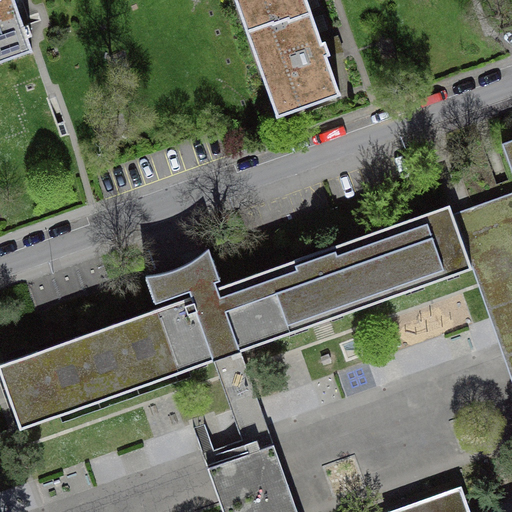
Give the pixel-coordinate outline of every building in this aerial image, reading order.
[(0,0),(0,59),(31,49),(27,36),(31,34),(28,24),(23,26),(13,0),(0,0)] [(236,0),(247,30),(273,21),(273,23),(288,17),(289,20),(310,12),(305,0),(236,0)] [(321,42),(310,12),(289,20),(288,17),(273,23),(273,21),(247,30),(278,115),(339,93),(325,55),(329,54),(327,47),(325,41),(321,42)] [(511,139),(502,143),(511,171),(511,192),(472,207),(511,320),(511,139)] [(449,204),(217,287),(214,281),(220,279),(208,247),(198,256),(186,264),(180,266),(173,269),(160,273),(146,275),(155,302),(190,290),(192,295),(0,363),(0,371),(20,428),(211,360),(215,359),(240,350),(472,268),(453,214),(449,204)] [(511,320),(472,207),(462,210),(453,214),(472,268),(511,379),(511,320)] [(223,511),(297,511),(274,444),(207,467),(223,511)] [(470,511),(461,486),(387,511),(470,511)]
